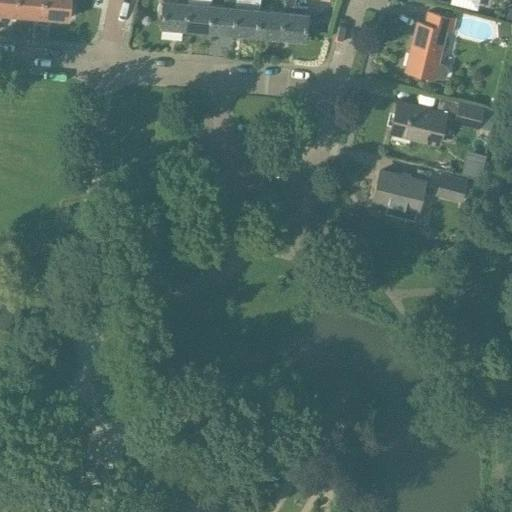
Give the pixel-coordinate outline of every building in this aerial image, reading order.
[(0,0),(0,13),(16,15),(17,0),(0,0)] [(17,0),(16,15),(42,18),(43,0),(17,0)] [(43,0),(42,18),(67,20),(69,0),(43,0)] [(157,6),(156,12),(158,14),(161,14),(160,27),(185,30),(187,0),(176,0),(176,2),(162,1),(162,5),(159,4),(157,6)] [(187,0),(185,30),(208,32),(211,5),(211,0),(187,0)] [(211,5),(208,32),(232,34),(235,0),(223,0),(223,6),(211,5)] [(235,0),(232,34),(256,36),(259,9),(259,0),(235,0)] [(283,0),(282,12),(280,38),(305,41),(307,14),(306,14),(307,6),(293,5),(293,0),(283,0)] [(259,9),(256,36),(280,38),(282,12),(259,9)] [(453,31),(456,18),(428,11),(425,24),(417,22),(405,70),(436,78),(437,79),(438,79),(440,79),(442,78),(443,78),(445,77),(446,75),(447,74),(447,73),(447,72),(447,71),(447,70),(447,68),(446,67),(445,66),(444,65),(442,64),(441,64),(439,63),(448,30),(453,31)] [(437,111),(398,101),(390,132),(439,145),(445,120),(446,117),(447,114),(437,111)] [(477,127),(481,109),(458,103),(458,104),(455,119),(454,122),(477,127)] [(466,169),(482,172),(486,154),(470,150),(466,169)] [(373,201),(387,205),(386,214),(416,222),(425,182),(381,171),(373,201)] [(434,196),(461,202),(466,181),(466,178),(440,172),(434,196)] [(347,413),(349,390),(330,389),(329,412),(347,413)]
